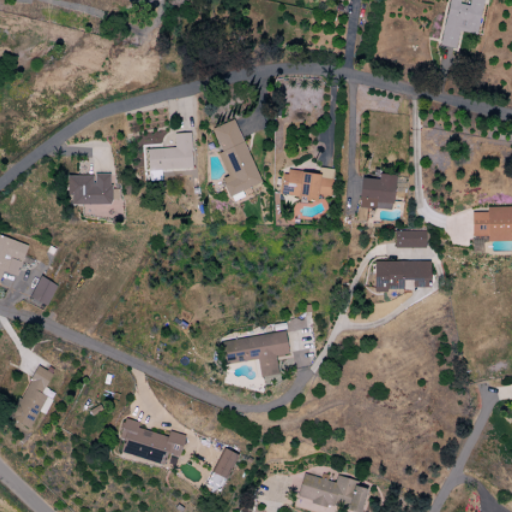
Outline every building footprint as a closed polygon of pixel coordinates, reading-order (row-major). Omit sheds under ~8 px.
[(482,0),(469,0),(468,5),(459,4),(459,0),(448,0),(440,46),(455,49),(458,31),(476,35),(482,0)] [(261,183),(233,120),(211,129),(221,152),(217,154),(226,176),(220,179),(228,198),(261,183)] [(146,149),(147,171),(191,169),(190,133),(173,134),(174,148),(146,149)] [(332,169),(319,168),(318,174),(283,170),(280,196),(316,200),(317,196),(329,197),(332,169)] [(110,205),(110,173),(93,174),(93,176),(66,176),(66,196),(70,196),(71,205),(110,205)] [(358,208),(392,210),(394,175),(377,174),(377,179),(359,178),(358,208)] [(511,241),(511,207),(485,207),(485,212),(470,212),(470,237),(486,237),(486,241),(511,241)] [(424,232),(394,231),(393,248),(424,249),(424,232)] [(26,245),(0,236),(0,276),(2,272),(16,276),(26,245)] [(373,290),(429,290),(429,262),(373,261),(373,290)] [(29,298),(46,306),(56,285),(39,277),(29,298)] [(221,341),(224,365),(257,360),(259,378),(277,375),(274,356),(287,354),(284,332),(221,341)] [(45,389),(52,373),(34,366),(10,420),(34,430),(50,392),(45,389)] [(119,453),(161,465),(164,453),(178,457),(184,436),(167,431),(165,437),(137,429),(138,423),(123,419),(118,439),(122,440),(119,453)] [(212,474),(225,479),(235,454),(222,449),(212,474)] [(359,511),(365,489),(351,485),(352,480),(336,476),(334,482),(302,474),(296,498),(351,511),(359,511)]
